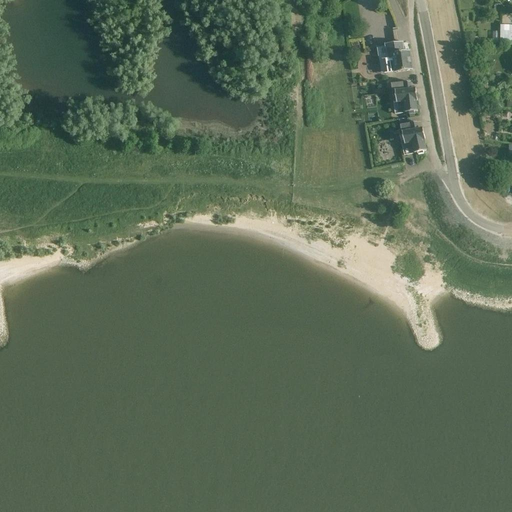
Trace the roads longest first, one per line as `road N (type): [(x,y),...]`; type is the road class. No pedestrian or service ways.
road 1 (residential): [(456,189),(435,163),(410,0)]
road 2 (unclassified): [(456,189),(419,0)]
